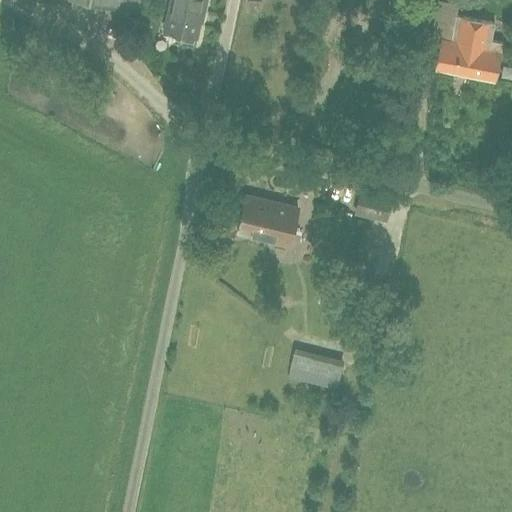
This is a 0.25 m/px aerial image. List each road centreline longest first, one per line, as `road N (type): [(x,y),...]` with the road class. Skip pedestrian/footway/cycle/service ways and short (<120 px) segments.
road 1 (unclassified): [(511,207),(208,132),(127,511)]
road 2 (unknown): [(208,132),(161,117),(108,62),(3,0)]
road 3 (track): [(323,511),(359,360)]
